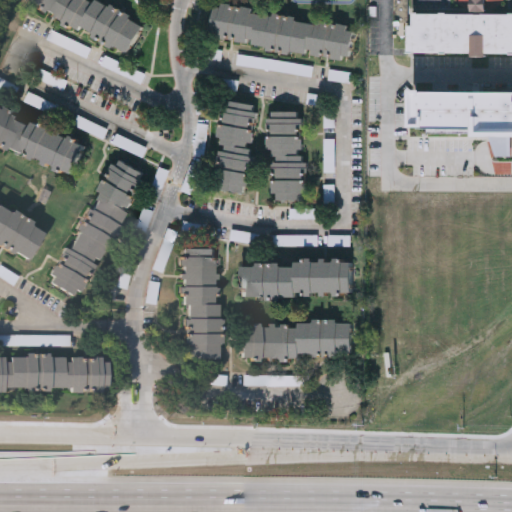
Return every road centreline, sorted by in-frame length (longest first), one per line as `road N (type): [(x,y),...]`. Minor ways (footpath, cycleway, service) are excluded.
road 1 (motorway): [(511,506),(0,501)]
road 2 (residential): [(164,211),(285,232),(333,231),(343,222),(345,114),(338,98),(181,70)]
road 3 (residential): [(184,161),(20,82),(18,69),(21,55),(37,50),(62,57),(188,121)]
road 4 (motorway): [(348,449),(0,469)]
road 5 (residential): [(137,335),(139,286),(189,148),(177,44),(184,0)]
road 6 (residential): [(137,335),(172,371),(213,393),(337,397)]
road 7 (secondary): [(348,449),(129,442)]
road 8 (secondary): [(511,449),(348,449)]
road 9 (residential): [(55,322),(64,333),(53,343),(0,346),(55,322)]
road 10 (secondary): [(129,442),(0,438)]
